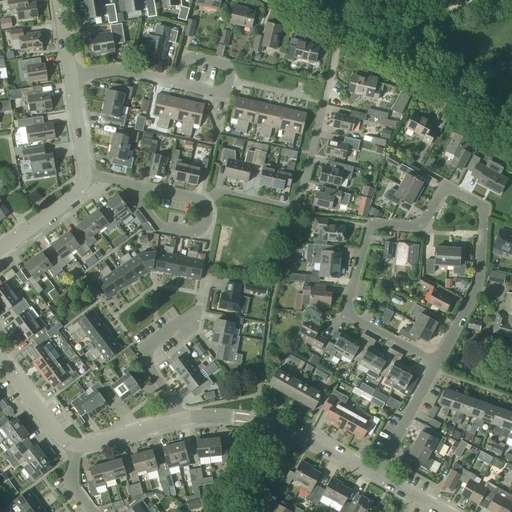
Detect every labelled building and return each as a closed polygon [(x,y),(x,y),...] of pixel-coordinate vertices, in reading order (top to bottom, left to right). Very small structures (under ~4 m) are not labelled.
[(13,0),(1,2),(3,12),(17,10),(18,21),(37,18),(35,3),(19,5),(18,0),(13,0)] [(91,0),(85,1),(88,19),(107,16),(108,24),(117,23),(115,10),(107,11),(106,6),(101,6),(100,0),(91,0)] [(125,0),(127,13),(146,10),(147,18),(156,17),(154,4),(146,5),(145,0),(143,0),(140,0),(125,0)] [(161,0),(163,8),(175,6),(176,10),(179,11),(177,19),(185,22),(189,9),(181,7),(180,0),(161,0)] [(197,0),(197,5),(218,10),(220,0),(197,0)] [(230,23),(251,28),(254,13),(241,10),(241,8),(234,6),(230,23)] [(184,36),(191,38),(195,22),(187,20),(184,36)] [(91,38),(93,54),(101,52),(102,54),(114,52),(113,45),(124,44),(121,24),(109,26),(110,33),(105,34),(105,36),(91,38)] [(261,46),(262,47),(276,50),(281,27),(266,24),(263,38),(261,46)] [(146,57),(162,60),(165,46),(167,47),(168,42),(175,44),(177,32),(170,30),(170,29),(158,27),(155,38),(149,36),(147,48),(148,49),(146,57)] [(11,40),(19,39),(20,51),(42,48),(39,33),(23,36),(22,30),(10,31),(11,40)] [(218,43),(227,45),(230,33),(221,31),(218,43)] [(261,46),(263,38),(256,36),(253,51),(261,53),(262,47),(261,46)] [(294,58),(315,63),(319,47),(305,44),(306,42),(298,41),(296,49),(294,58)] [(294,58),(296,49),(289,47),(286,60),(293,61),(294,58)] [(32,70),(31,67),(30,60),(18,62),(20,72),(27,71),(32,70)] [(32,70),(27,71),(28,81),(46,78),(44,65),(31,67),(32,70)] [(348,94),(350,94),(349,100),(354,102),(359,98),(359,96),(376,100),(379,91),(382,91),(383,85),(376,83),(376,80),(369,78),(369,80),(352,76),(348,94)] [(104,103),(122,107),(123,99),(130,101),(133,88),(114,84),(113,92),(107,91),(104,103)] [(28,97),(33,96),(32,88),(20,90),(22,98),(28,97)] [(401,93),(392,111),(401,115),(409,98),(401,93)] [(33,96),(28,97),(30,112),(51,109),(49,94),(33,96)] [(156,128),(161,129),(169,97),(157,94),(152,116),(159,117),(156,128)] [(169,97),(161,129),(167,130),(169,119),(176,121),(180,100),(169,97)] [(230,134),(239,136),(240,133),(247,101),(236,98),(231,119),(237,120),(235,131),(231,131),(230,134)] [(180,100),(176,121),(182,122),(180,133),(185,134),(192,102),(180,100)] [(0,102),(0,112),(11,111),(9,101),(0,102)] [(259,103),(247,101),(240,133),(246,134),(248,123),(254,124),(259,103)] [(192,102),(185,134),(190,136),(193,125),(199,126),(204,105),(192,102)] [(122,107),(104,103),(102,115),(107,116),(106,122),(124,126),(126,116),(120,114),(122,107)] [(263,138),(264,138),(271,106),(259,103),(254,124),(261,126),(257,141),(262,142),(263,138)] [(263,142),(268,143),(271,128),(278,130),(283,109),(271,106),(264,138),(263,142)] [(287,143),(295,111),(283,109),(278,130),(284,131),(282,142),(287,143)] [(301,135),(306,114),(295,111),(287,143),(292,145),(295,134),(301,135)] [(332,127),(351,132),(354,119),(364,122),(365,115),(349,111),(348,117),(335,114),(332,127)] [(405,128),(424,138),(422,142),(429,146),(435,134),(428,130),(432,123),(420,117),(419,118),(412,115),(405,128)] [(33,126),(32,119),(17,121),(18,129),(26,128),(28,143),(54,139),(52,123),(33,126)] [(111,146),(128,150),(130,142),(136,143),(139,133),(121,129),(119,135),(114,134),(111,146)] [(380,137),(389,140),(391,132),(382,129),(380,137)] [(451,165),(461,170),(469,155),(463,152),(468,142),(455,136),(451,143),(451,142),(445,152),(455,157),(451,165)] [(326,155),(344,159),(347,150),(356,152),(359,141),(344,138),(343,144),(329,141),(326,155)] [(151,141),(147,158),(153,159),(149,175),(163,178),(167,158),(154,156),(157,142),(151,141)] [(240,162),(236,180),(248,183),(251,169),(256,171),(262,146),(257,145),(255,150),(254,153),(247,151),(244,163),(240,162)] [(128,150),(111,146),(108,158),(114,159),(113,165),(131,169),(133,159),(126,157),(128,150)] [(267,147),(262,146),(256,171),(262,172),(259,185),(271,188),(275,170),(270,169),(270,166),(263,165),(266,153),(265,152),(267,147)] [(38,148),(22,150),(24,162),(30,161),(32,171),(33,178),(35,179),(43,177),(44,176),(43,172),(55,170),(52,155),(39,157),(38,148)] [(224,177),(236,180),(240,162),(235,161),(235,152),(224,149),(221,163),(226,164),(224,177)] [(173,180),(185,183),(189,165),(184,164),(184,161),(178,160),(179,151),(174,150),(169,168),(175,170),(173,180)] [(193,166),(189,165),(185,183),(197,186),(200,173),(205,174),(208,160),(203,159),(201,165),(195,164),(193,166)] [(279,171),(275,170),(271,188),(283,191),(286,177),(291,179),(295,164),(288,162),(287,170),(281,168),(279,171)] [(319,181),(338,186),(340,178),(350,180),(353,167),(338,164),(337,170),(323,166),(319,181)] [(400,187),(419,197),(423,188),(421,185),(421,184),(410,178),(413,172),(400,165),(397,171),(405,176),(400,187)] [(470,176),(478,180),(476,183),(498,195),(506,180),(484,168),(484,169),(476,165),(470,176)] [(364,187),(362,196),(371,198),(374,189),(364,187)] [(415,205),(419,197),(400,187),(396,193),(390,189),(387,194),(385,193),(382,198),(395,206),(398,200),(409,206),(410,205),(415,205)] [(330,210),(331,209),(337,210),(339,204),(347,206),(350,196),(324,190),(323,195),(316,193),(315,199),(312,198),(311,204),(313,205),(330,210)] [(35,194),(28,199),(33,205),(39,200),(35,194)] [(106,211),(117,226),(132,214),(118,195),(107,203),(110,208),(106,211)] [(359,206),(367,208),(369,200),(361,198),(359,206)] [(368,213),(375,217),(378,212),(371,208),(368,213)] [(98,210),(88,218),(99,232),(105,227),(109,232),(117,226),(106,211),(101,215),(98,210)] [(99,232),(88,218),(78,225),(82,230),(77,233),(88,248),(96,241),(92,236),(99,232)] [(322,241),(343,242),(344,228),(327,227),(327,221),(315,220),(315,231),(323,232),(322,241)] [(142,226),(142,231),(155,232),(147,223),(142,226)] [(511,254),(511,233),(506,232),(506,233),(499,231),(493,248),(511,254)] [(60,239),(71,253),(75,250),(80,257),(90,250),(85,244),(81,239),(80,241),(77,243),(69,233),(60,239)] [(66,256),(71,253),(60,239),(51,246),(59,256),(54,260),(61,269),(70,262),(66,256)] [(383,254),(390,255),(392,244),(384,243),(383,254)] [(395,265),(415,267),(417,247),(398,244),(395,265)] [(321,265),(340,267),(340,254),(328,253),(328,246),(313,245),(312,264),(321,265)] [(162,253),(155,252),(152,270),(164,273),(169,247),(164,246),(162,253)] [(174,248),(169,247),(164,273),(176,275),(179,257),(172,255),(174,248)] [(434,266),(446,267),(447,249),(435,248),(434,260),(427,260),(426,273),(433,273),(434,266)] [(447,249),(446,267),(453,268),(453,274),(458,275),(458,277),(463,278),(464,263),(459,262),(460,249),(447,249)] [(93,254),(98,261),(102,258),(97,251),(93,254)] [(176,275),(188,278),(193,252),(188,251),(186,258),(179,257),(176,275)] [(152,270),(155,252),(147,254),(138,256),(148,271),(152,270)] [(198,253),(193,252),(188,278),(200,280),(203,262),(196,260),(198,253)] [(61,269),(54,260),(49,263),(42,253),(33,259),(44,274),(48,270),(53,278),(63,271),(61,269)] [(128,254),(123,257),(138,278),(148,271),(138,256),(132,260),(128,254)] [(123,265),(117,269),(128,285),(138,278),(123,257),(119,259),(123,265)] [(32,276),(27,280),(27,281),(38,295),(43,291),(37,283),(41,280),(38,277),(44,274),(33,259),(24,266),(32,276)] [(320,272),(311,271),(311,278),(339,280),(340,267),(321,265),(320,272)] [(107,267),(103,270),(118,292),(128,285),(117,269),(111,273),(107,267)] [(108,299),(118,292),(103,270),(99,273),(103,279),(97,283),(108,299)] [(15,275),(22,285),(23,284),(27,281),(27,280),(20,271),(16,275),(15,275)] [(290,274),(290,281),(305,282),(305,275),(290,274)] [(418,283),(431,290),(434,285),(421,278),(418,283)] [(0,286),(0,301),(12,292),(5,282),(0,286)] [(219,309),(238,313),(241,298),(238,297),(240,285),(228,283),(226,295),(222,294),(219,309)] [(250,285),(249,291),(266,295),(267,289),(250,285)] [(329,309),(331,295),(319,294),(320,288),(304,286),(302,306),(329,309)] [(51,287),(46,290),(49,296),(55,292),(51,287)] [(428,302),(445,312),(451,301),(434,291),(428,302)] [(12,292),(0,301),(0,304),(6,312),(13,306),(17,311),(26,304),(23,299),(20,301),(12,292)] [(393,294),(390,300),(397,304),(401,298),(393,294)] [(491,334),(505,337),(508,324),(509,324),(511,311),(511,294),(507,294),(502,314),(496,313),(491,334)] [(490,300),(482,298),(480,305),(487,307),(490,300)] [(30,308),(26,304),(17,311),(20,315),(13,321),(20,331),(34,320),(38,317),(31,307),(30,308)] [(417,319),(414,324),(432,334),(437,324),(425,317),(427,312),(415,305),(412,310),(414,311),(412,316),(417,319)] [(71,336),(74,340),(99,321),(91,311),(76,322),(81,328),(71,336)] [(242,326),(243,320),(226,316),(224,322),(216,320),(214,332),(232,336),(234,329),(238,330),(239,325),(242,326)] [(34,320),(20,331),(27,340),(34,334),(38,339),(46,333),(48,332),(44,327),(41,330),(34,320)] [(467,328),(479,331),(481,323),(469,320),(467,328)] [(106,330),(99,321),(74,340),(77,344),(87,336),(91,342),(106,330)] [(319,329),(305,321),(296,337),(320,351),(326,341),(316,335),(319,329)] [(46,333),(50,338),(58,332),(57,331),(62,327),(59,323),(54,327),(48,332),(46,333)] [(432,334),(414,324),(412,329),(406,327),(404,331),(401,329),(398,334),(411,341),(414,336),(426,343),(432,334)] [(106,330),(91,342),(96,348),(86,355),(89,359),(114,340),(106,330)] [(231,343),(232,336),(214,332),(211,344),(219,346),(216,360),(231,363),(233,354),(236,355),(238,344),(231,343)] [(371,343),(373,336),(359,332),(357,338),(371,343)] [(50,338),(46,333),(38,339),(34,343),(37,347),(27,355),(34,363),(34,364),(49,353),(42,344),(50,338)] [(341,356),(350,339),(341,334),(335,345),(329,342),(323,352),(338,361),(341,356)] [(351,359),(355,361),(363,348),(359,346),(360,344),(350,339),(341,356),(350,361),(351,359)] [(114,340),(89,359),(92,363),(102,355),(106,361),(121,350),(114,340)] [(479,367),(483,349),(465,344),(461,362),(479,367)] [(190,353),(184,346),(168,357),(172,363),(169,365),(176,374),(191,363),(186,356),(190,353)] [(122,353),(126,359),(133,354),(129,348),(122,353)] [(366,350),(363,348),(355,361),(359,363),(358,365),(368,371),(377,354),(368,348),(366,350)] [(64,353),(68,359),(73,356),(69,350),(64,353)] [(32,364),(39,373),(55,361),(49,353),(34,364),(34,363),(32,364)] [(304,360),(312,365),(313,362),(317,364),(319,359),(308,353),(304,360)] [(387,359),(377,354),(368,371),(366,375),(375,380),(378,374),(382,376),(390,363),(386,361),(387,359)] [(55,361),(39,373),(45,381),(47,380),(61,369),(55,361)] [(176,374),(183,383),(198,372),(204,368),(202,364),(195,368),(191,363),(176,374)] [(390,363),(382,376),(386,378),(385,380),(383,384),(392,389),(395,385),(404,368),(394,363),(393,365),(390,363)] [(119,380),(131,396),(140,389),(132,379),(138,375),(130,365),(122,372),(125,376),(119,380)] [(413,373),(404,368),(395,385),(392,389),(407,398),(412,389),(406,386),(413,373)] [(47,380),(53,389),(63,381),(67,386),(79,377),(75,372),(67,377),(61,369),(47,380)] [(336,375),(342,378),(345,372),(339,369),(336,375)] [(268,386),(277,391),(286,375),(277,370),(268,386)] [(198,372),(183,383),(190,393),(198,387),(202,392),(213,384),(207,377),(204,379),(198,372)] [(277,391),(286,396),(295,380),(286,375),(277,391)] [(131,396),(119,380),(113,384),(110,380),(102,387),(109,396),(115,392),(122,402),(131,396)] [(295,380),(286,396),(295,401),(304,385),(295,380)] [(87,397),(99,412),(108,406),(96,391),(102,386),(98,382),(90,388),(93,392),(87,397)] [(295,401),(304,406),(313,390),(304,385),(295,401)] [(352,393),(361,398),(363,392),(354,387),(352,393)] [(313,390),(304,406),(313,410),(321,395),(313,390)] [(447,417),(449,410),(455,394),(445,390),(439,406),(445,409),(443,416),(447,417)] [(371,396),(372,397),(380,401),(383,396),(374,391),(371,396)] [(90,419),(99,412),(87,397),(84,393),(70,403),(77,414),(83,409),(90,419)] [(465,397),(455,394),(449,410),(456,412),(452,423),(456,424),(459,414),(465,397)] [(323,419),(333,425),(343,407),(345,403),(337,398),(331,395),(325,406),(329,408),(323,419)] [(369,402),(382,409),(384,404),(380,401),(372,397),(369,402)] [(465,397),(459,414),(456,424),(459,425),(463,415),(469,417),(475,401),(465,397)] [(392,408),(397,411),(401,404),(395,401),(392,408)] [(475,401),(469,417),(476,420),(473,426),(478,428),(486,405),(475,401)] [(486,405),(478,428),(481,429),(484,422),(491,425),(496,408),(486,405)] [(343,407),(333,425),(332,426),(341,431),(352,412),(343,407)] [(496,408),(491,425),(496,427),(490,443),(494,444),(498,435),(506,412),(496,408)] [(352,412),(341,431),(350,436),(351,435),(361,417),(352,412)] [(511,413),(506,412),(498,435),(502,436),(504,430),(511,432),(511,428),(511,413)] [(361,417),(351,435),(361,440),(364,434),(370,436),(379,420),(373,417),(373,418),(364,413),(361,417)] [(0,433),(3,431),(8,438),(22,427),(15,418),(9,423),(5,418),(1,421),(0,422),(0,433)] [(428,425),(438,430),(441,424),(431,419),(428,425)] [(9,458),(12,455),(22,448),(18,444),(28,436),(22,427),(8,438),(14,446),(6,453),(9,458)] [(421,433),(415,443),(431,452),(437,456),(446,440),(435,434),(432,439),(421,433)] [(464,440),(471,443),(473,437),(465,434),(464,440)] [(207,438),(209,458),(221,456),(222,463),(228,463),(226,449),(220,450),(219,436),(207,438)] [(209,458),(207,438),(196,439),(198,459),(209,458)] [(453,455),(459,458),(467,444),(461,440),(453,455)] [(173,445),(177,463),(188,460),(183,443),(173,445)] [(431,452),(415,443),(409,454),(420,461),(418,465),(428,471),(434,461),(428,458),(431,452)] [(492,452),(500,456),(504,448),(495,444),(492,452)] [(25,453),(22,448),(12,455),(19,465),(25,460),(28,465),(42,454),(36,445),(25,453)] [(178,466),(177,463),(173,445),(162,448),(167,469),(178,466)] [(152,451),(141,454),(146,471),(147,474),(158,471),(152,451)] [(42,454),(28,465),(29,466),(24,470),(30,477),(26,480),(30,485),(52,468),(48,463),(49,463),(42,454)] [(146,471),(141,454),(130,457),(135,474),(146,471)] [(487,456),(483,462),(488,465),(492,458),(487,456)] [(490,465),(500,470),(503,464),(493,459),(490,465)] [(110,463),(115,480),(126,477),(121,460),(110,463)] [(302,484),(310,469),(311,467),(302,462),(294,475),(289,472),(283,483),(288,485),(292,479),(302,484)] [(110,463),(100,466),(105,483),(115,480),(110,463)] [(106,486),(105,483),(100,466),(89,469),(93,481),(87,483),(91,496),(97,494),(95,489),(106,486)] [(462,483),(468,472),(460,468),(457,474),(451,471),(443,486),(452,492),(458,482),(462,483)] [(311,503),(319,488),(314,485),(321,474),(310,469),(302,484),(300,488),(309,494),(306,500),(311,503)] [(468,472),(462,483),(466,486),(460,496),(469,501),(478,485),(473,482),(476,477),(468,472)] [(170,475),(164,477),(167,488),(173,487),(170,475)] [(166,489),(167,488),(164,477),(158,478),(161,490),(162,490),(166,489)] [(325,491),(319,488),(311,503),(317,506),(323,496),(332,501),(341,486),(342,484),(332,478),(325,491)] [(3,485),(8,493),(13,489),(8,481),(3,485)] [(484,488),(478,485),(469,501),(478,506),(484,496),(488,498),(494,487),(487,483),(484,488)] [(139,484),(133,485),(137,497),(143,495),(139,484)] [(135,497),(137,497),(133,485),(128,487),(131,498),(135,497)] [(339,511),(346,511),(350,505),(344,502),(350,491),(341,486),(332,501),(342,507),(339,511)] [(492,500),(486,510),(489,511),(497,511),(507,494),(494,487),(488,498),(492,500)] [(17,506),(21,511),(36,500),(29,490),(8,506),(11,510),(17,506)] [(511,496),(507,494),(497,511),(509,511),(510,511),(511,511),(511,496)] [(355,508),(350,505),(346,511),(372,511),(375,508),(370,505),(371,502),(361,497),(355,508)] [(194,498),(187,500),(189,506),(196,504),(194,498)] [(145,511),(147,511),(149,510),(142,501),(139,503),(135,499),(125,506),(129,511),(127,511),(145,511)] [(40,511),(43,510),(36,500),(21,511),(40,511)] [(122,509),(124,507),(122,501),(111,504),(113,511),(122,509)]
